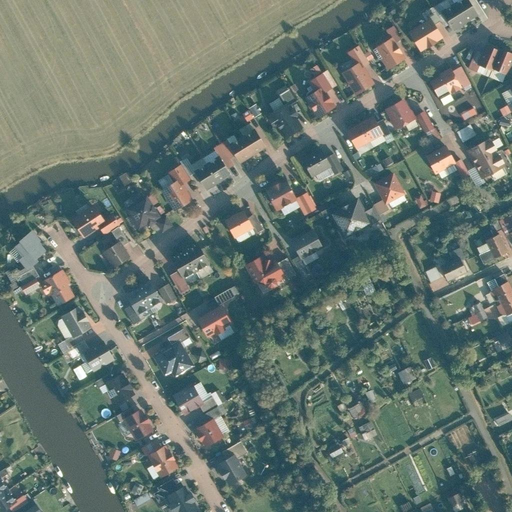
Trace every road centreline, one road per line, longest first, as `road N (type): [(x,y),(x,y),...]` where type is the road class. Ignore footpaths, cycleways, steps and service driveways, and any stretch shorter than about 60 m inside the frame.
road 1 (residential): [(95,295),(287,151),(495,25)]
road 2 (residential): [(221,511),(95,295)]
